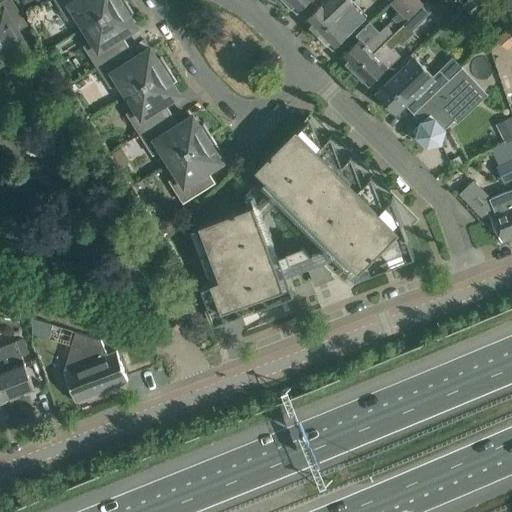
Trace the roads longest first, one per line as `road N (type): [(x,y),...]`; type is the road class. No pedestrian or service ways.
road 1 (motorway): [(511,365),(146,511)]
road 2 (residential): [(206,391),(480,282)]
road 3 (residential): [(304,73),(444,202),(480,282)]
road 4 (residential): [(206,391),(178,343),(0,284)]
road 5 (residential): [(304,73),(244,127),(149,0)]
road 6 (residential): [(0,470),(206,391)]
road 7 (motorway): [(343,511),(511,441)]
